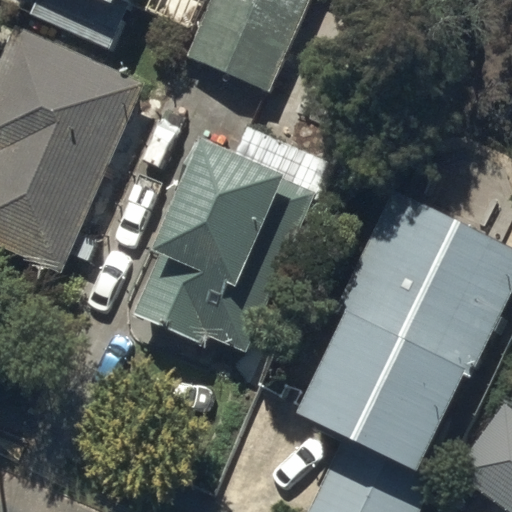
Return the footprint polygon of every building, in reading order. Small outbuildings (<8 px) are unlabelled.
[(39,0),(35,12),(115,46),(134,0),(39,0)] [(209,0),(187,54),(270,89),(307,0),(209,0)] [(0,67),(0,236),(68,266),(149,77),(20,21),(0,67)] [(214,125),(161,243),(170,248),(141,310),(207,342),(213,329),(253,348),(329,190),(293,173),(298,165),(214,125)] [(309,408),(346,424),(306,511),(419,511),(440,466),(432,462),(477,360),(485,363),(511,302),(511,238),(399,188),(345,307),(352,310),(309,408)] [(511,403),(507,399),(456,465),(511,508),(511,403)]
